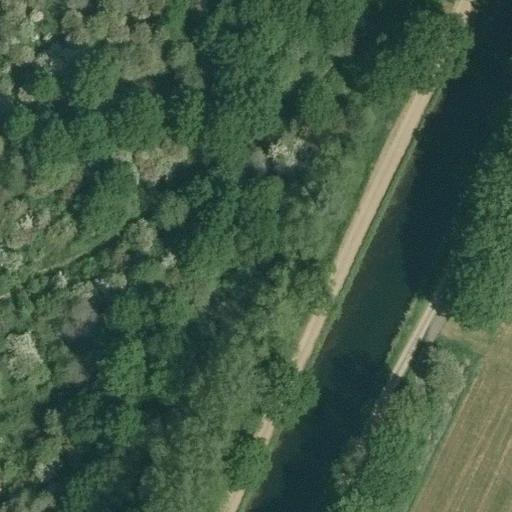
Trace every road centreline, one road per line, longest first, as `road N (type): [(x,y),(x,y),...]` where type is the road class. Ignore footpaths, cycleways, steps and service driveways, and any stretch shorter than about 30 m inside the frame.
road 1 (track): [(218,511),(459,0)]
road 2 (track): [(327,511),(511,105)]
